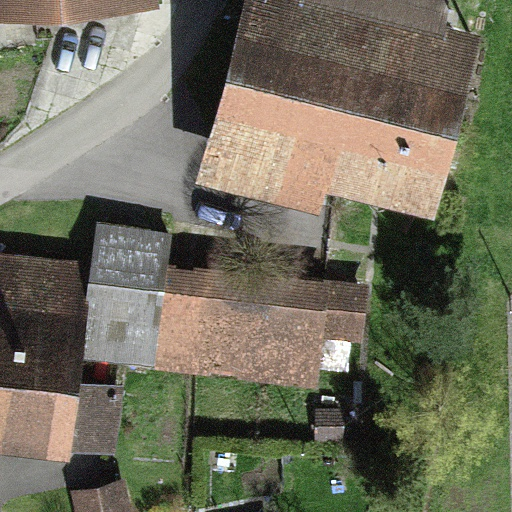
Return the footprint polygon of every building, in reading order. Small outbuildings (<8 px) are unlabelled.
[(256,0),(212,166),(322,195),(329,166),(440,195),(484,27),(433,14),(436,0),(256,0)] [(101,214),(96,256),(85,350),(162,359),(174,252),(178,223),(101,214)] [(96,256),(0,243),(0,431),(73,441),(85,350),(96,256)] [(366,273),(174,252),(162,359),(318,376),(324,327),(360,331),(366,273)] [(123,511),(112,479),(78,491),(85,511),(123,511)]
